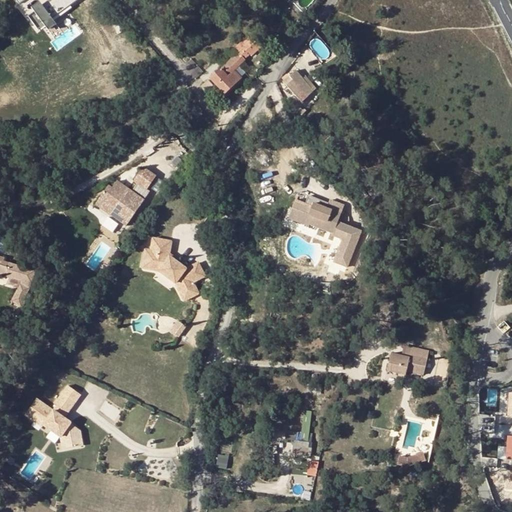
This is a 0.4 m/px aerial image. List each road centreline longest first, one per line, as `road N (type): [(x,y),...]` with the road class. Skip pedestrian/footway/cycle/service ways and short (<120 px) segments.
road 1 (residential): [(187,511),(234,264),(228,177)]
road 2 (unclassified): [(121,0),(176,66),(177,128),(207,167),(228,177)]
road 3 (residential): [(228,177),(234,141),(289,43),(324,0)]
road 4 (residential): [(492,511),(474,449),(475,374)]
road 5 (unknown): [(267,87),(323,198)]
